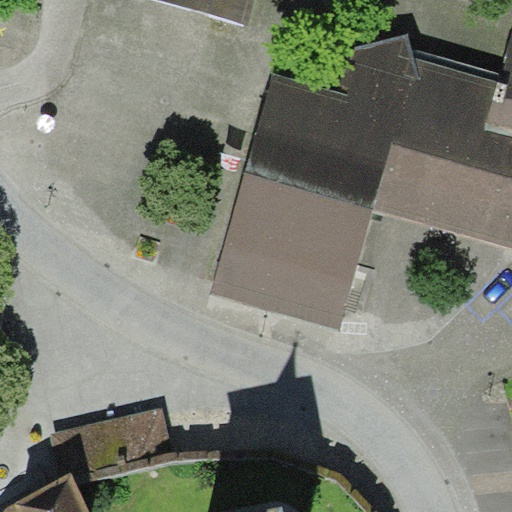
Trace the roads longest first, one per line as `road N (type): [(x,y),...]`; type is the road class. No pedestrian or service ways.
road 1 (residential): [(434,511),(419,480),(356,425),(112,326),(0,217)]
road 2 (unclassified): [(74,0),(49,74),(0,90)]
